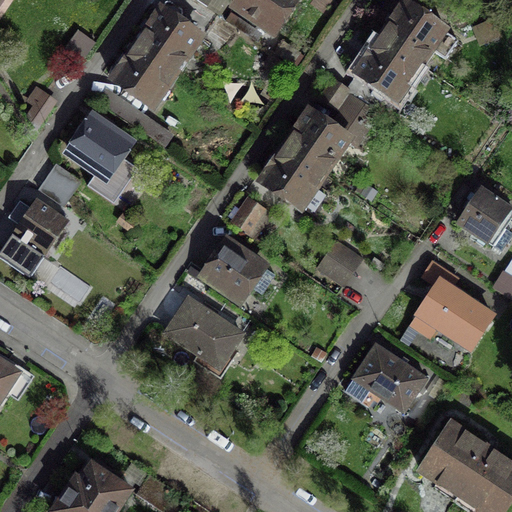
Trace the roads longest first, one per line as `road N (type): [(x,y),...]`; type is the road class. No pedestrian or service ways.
road 1 (residential): [(104,381),(361,0)]
road 2 (residential): [(0,208),(142,0)]
road 3 (residential): [(104,381),(301,511)]
road 4 (residential): [(15,511),(104,381)]
road 5 (residential): [(0,312),(104,381)]
